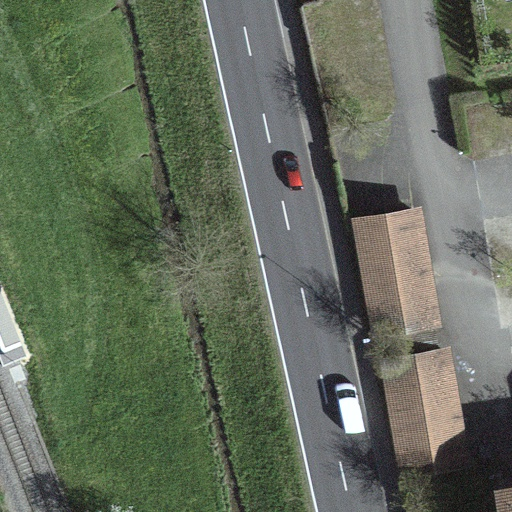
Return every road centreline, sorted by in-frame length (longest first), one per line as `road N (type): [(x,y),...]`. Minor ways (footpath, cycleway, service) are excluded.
road 1 (secondary): [(232,0),(348,511)]
road 2 (residential): [(402,0),(423,125),(464,210),(488,364),(511,374)]
